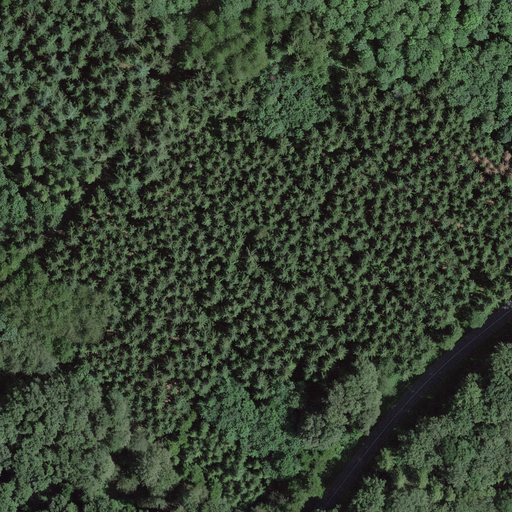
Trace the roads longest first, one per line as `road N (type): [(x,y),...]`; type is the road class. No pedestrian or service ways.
road 1 (track): [(208,0),(110,160),(0,284)]
road 2 (tertiary): [(511,308),(426,381),(320,511)]
